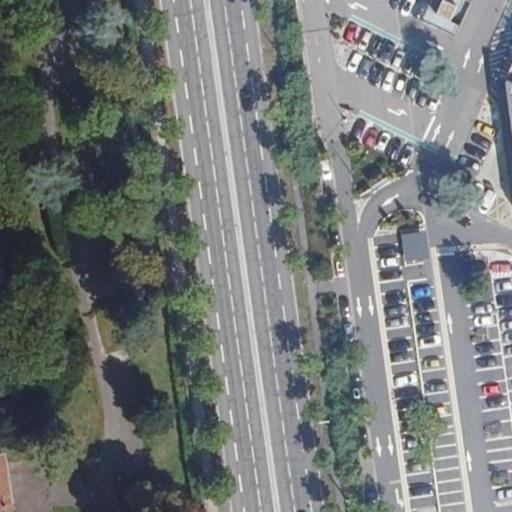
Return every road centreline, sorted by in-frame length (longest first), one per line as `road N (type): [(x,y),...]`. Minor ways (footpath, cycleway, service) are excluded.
road 1 (primary): [(189,0),(261,511)]
road 2 (primary): [(294,511),(224,0)]
